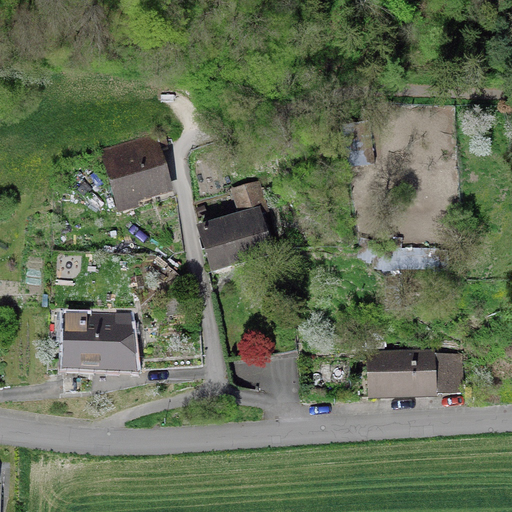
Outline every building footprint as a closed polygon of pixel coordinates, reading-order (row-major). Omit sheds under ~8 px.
[(117,209),(116,204),(165,190),(153,149),(163,146),(160,135),(143,140),(142,138),(98,151),(115,209),(117,209)] [(222,226),(210,229),(198,233),(211,273),(268,256),(256,217),(263,215),(255,190),(233,196),(241,220),(229,224),(222,226)] [(433,271),(402,272),(403,293),(434,292),(433,271)] [(87,372),(87,366),(130,367),(131,367),(131,368),(132,368),(127,317),(63,315),(62,371),(87,372)] [(378,398),(458,395),(458,383),(457,357),(368,359),(370,398),(378,398)]
